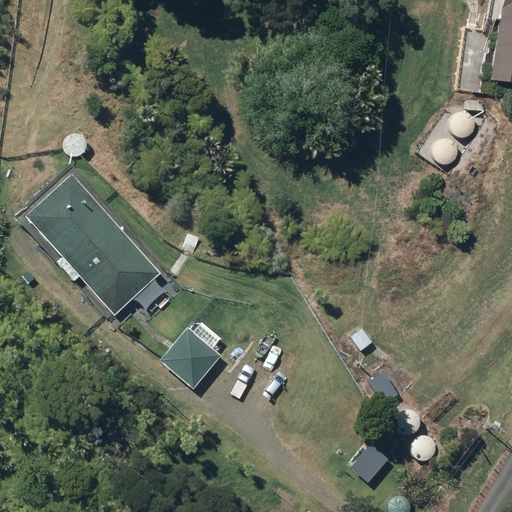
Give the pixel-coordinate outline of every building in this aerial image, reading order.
[(511,0),(501,0),(490,75),(511,77),(511,0)] [(25,222),(115,320),(162,277),(72,181),(25,222)] [(160,363),(195,392),(222,358),(186,330),(160,363)] [(351,340),(361,353),(372,345),(362,332),(351,340)] [(368,483),(388,459),(370,444),(350,467),(368,483)]
